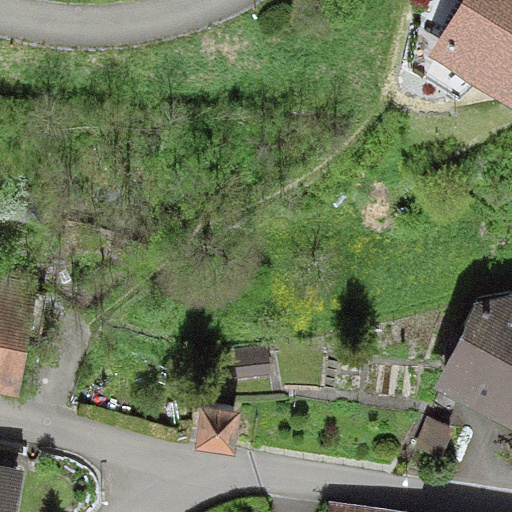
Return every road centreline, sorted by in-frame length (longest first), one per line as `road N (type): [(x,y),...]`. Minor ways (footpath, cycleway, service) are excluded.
road 1 (residential): [(484,511),(200,455)]
road 2 (residential): [(207,0),(135,23),(0,19)]
road 3 (residential): [(200,455),(0,415)]
